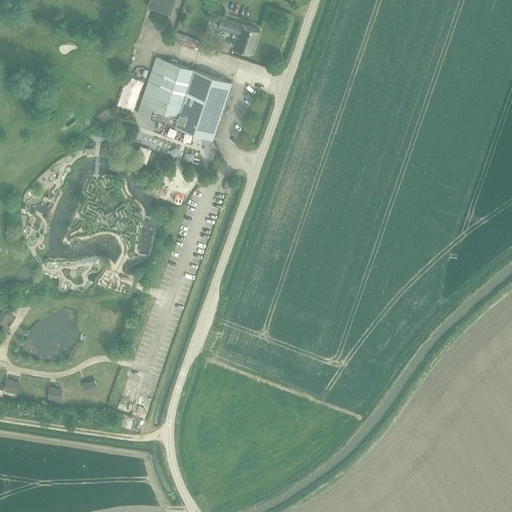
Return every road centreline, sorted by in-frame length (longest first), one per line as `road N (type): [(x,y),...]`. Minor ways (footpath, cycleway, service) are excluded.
road 1 (unclassified): [(169,419),(313,0)]
road 2 (track): [(0,418),(130,438),(168,436)]
